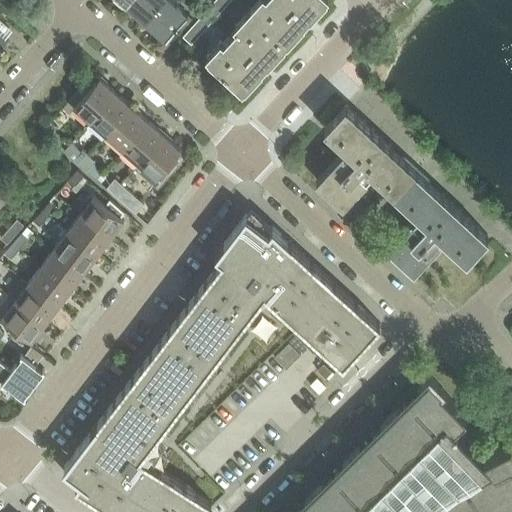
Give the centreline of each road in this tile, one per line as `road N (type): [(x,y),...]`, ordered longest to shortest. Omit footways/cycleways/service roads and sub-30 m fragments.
road 1 (residential): [(13,455),(241,153)]
road 2 (residential): [(240,511),(431,325)]
road 3 (residential): [(431,325),(241,153)]
road 4 (residential): [(241,153),(77,9)]
road 5 (residential): [(241,153),(374,7)]
